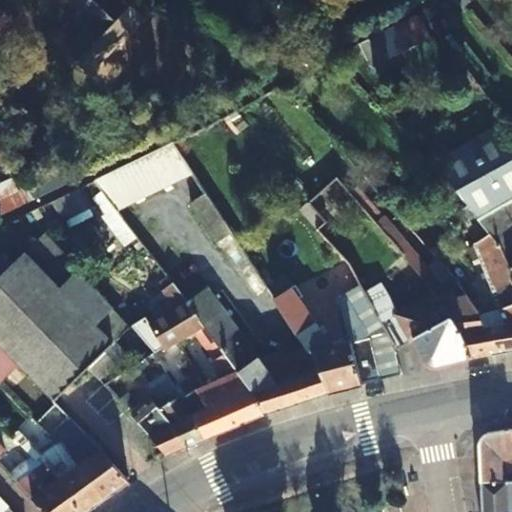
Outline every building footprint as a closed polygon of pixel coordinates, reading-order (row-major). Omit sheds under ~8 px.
[(64,0),(72,7),(76,3),(91,18),(87,22),(59,51),(82,74),(138,17),(120,0),(64,0)] [(76,3),(72,7),(87,22),(91,18),(76,3)] [(357,43),(366,53),(373,50),(377,58),(425,34),(414,14),(357,43)] [(357,43),(328,58),(338,67),(366,53),(357,43)] [(511,132),(503,121),(453,150),(503,206),(511,225),(511,132)] [(29,201),(80,176),(74,164),(20,189),(29,201)] [(0,214),(29,201),(20,189),(14,192),(8,179),(0,182),(0,214)] [(61,217),(89,203),(81,185),(52,199),(61,217)] [(243,256),(203,194),(188,204),(228,265),(243,256)] [(511,225),(503,206),(477,220),(489,234),(495,242),(511,286),(511,225)] [(475,309),(465,297),(448,298),(379,217),(375,222),(403,255),(402,257),(431,294),(449,316),(466,357),(489,353),(481,330),(475,309)] [(53,402),(86,369),(101,386),(113,377),(97,358),(112,344),(95,328),(111,312),(75,274),(77,270),(41,234),(8,266),(0,258),(0,348),(15,364),(53,402)] [(511,286),(495,242),(489,234),(472,245),(501,326),(481,330),(489,353),(511,348),(511,286)] [(442,265),(458,287),(469,278),(454,258),(442,265)] [(378,323),(356,279),(334,291),(323,272),(315,276),(340,326),(343,325),(347,340),(324,346),(319,333),(291,289),(272,301),(301,346),(305,352),(310,351),(327,393),(374,381),(364,342),(385,337),(378,323)] [(252,393),(260,415),(327,393),(310,351),(305,352),(301,346),(284,353),(281,350),(256,358),(204,288),(184,303),(202,327),(223,354),(252,393)] [(385,337),(392,351),(411,341),(422,360),(431,366),(466,357),(449,316),(431,294),(378,323),(385,337)] [(202,327),(184,303),(147,325),(161,349),(202,327)] [(0,378),(15,364),(0,348),(0,378)] [(150,353),(129,367),(135,376),(156,362),(150,353)] [(252,393),(223,354),(211,363),(221,377),(179,397),(205,439),(260,415),(252,393)] [(205,439),(179,397),(172,387),(150,400),(185,447),(205,439)] [(185,447),(150,400),(139,408),(126,392),(115,401),(164,456),(185,447)] [(59,452),(64,449),(107,495),(126,481),(67,417),(46,438),(59,452)] [(511,457),(511,430),(491,433),(483,436),(480,440),(478,442),(480,482),(482,482),(503,481),(501,459),(511,457)] [(35,436),(21,446),(32,462),(47,451),(35,436)] [(0,465),(10,477),(26,463),(9,446),(4,450),(0,445),(0,465)] [(64,449),(59,452),(57,455),(70,469),(56,479),(85,510),(107,495),(64,449)] [(82,511),(85,510),(56,479),(47,469),(19,486),(43,511),(82,511)] [(511,511),(511,480),(503,481),(482,482),(480,482),(480,511),(511,511)] [(10,511),(0,500),(0,511),(10,511)]
